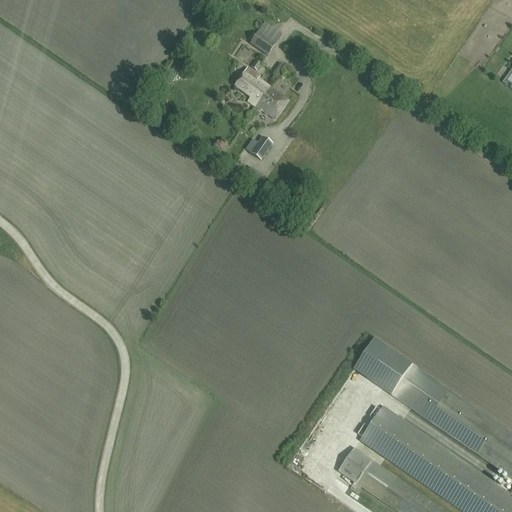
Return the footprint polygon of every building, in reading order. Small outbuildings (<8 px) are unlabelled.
[(267,56),(275,45),(258,33),(251,43),(267,56)] [(257,72),(261,64),(255,60),(251,67),(257,72)] [(268,114),(275,119),(288,101),(256,78),(258,76),(247,68),(234,86),(250,98),(248,102),(267,115),(268,114)] [(261,161),(272,144),(262,137),(251,154),(261,161)] [(285,153),(290,146),(285,143),(280,150),(285,153)] [(360,442),(462,511),(511,511),(511,433),(451,392),(388,349),(367,379),(430,423),(501,472),(511,479),(511,494),(511,496),(384,408),(360,442)] [(361,488),(396,511),(445,511),(355,450),(339,473),(354,484),(350,489),(357,494),(361,488)]
